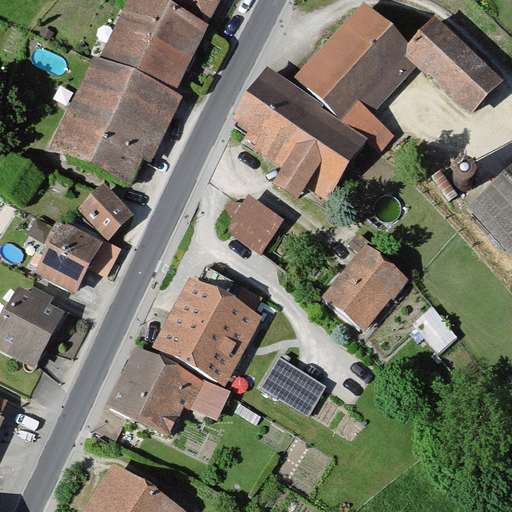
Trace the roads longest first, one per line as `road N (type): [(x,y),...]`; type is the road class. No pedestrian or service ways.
road 1 (secondary): [(31,511),(271,0)]
road 2 (unknown): [(250,87),(371,75)]
